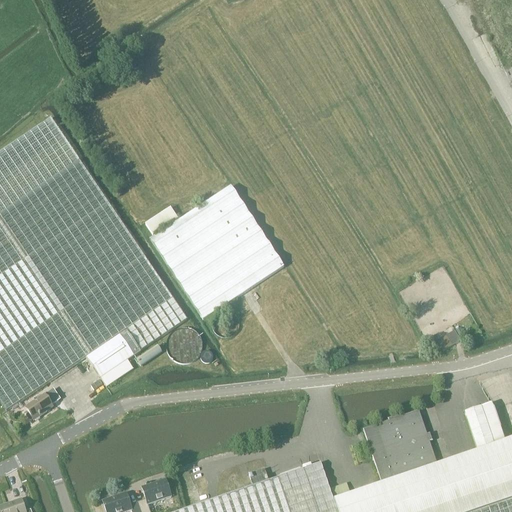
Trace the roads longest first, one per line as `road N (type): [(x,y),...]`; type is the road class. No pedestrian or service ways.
road 1 (unclassified): [(46,446),(124,403),(455,364),(511,349)]
road 2 (track): [(400,369),(193,44)]
road 3 (unclassified): [(511,117),(444,0)]
